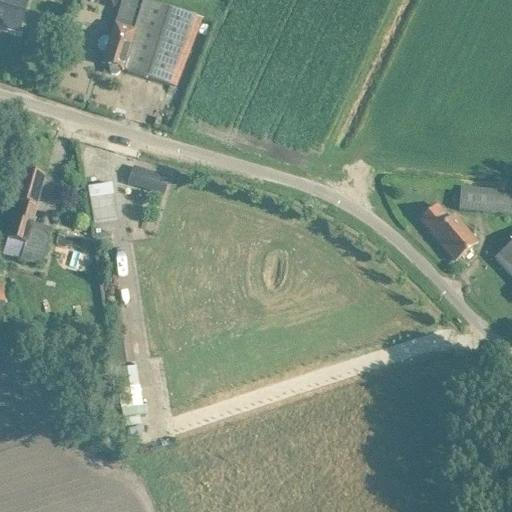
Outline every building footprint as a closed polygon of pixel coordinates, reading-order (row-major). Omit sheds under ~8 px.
[(28,0),(0,0),(0,30),(19,36),(29,0),(28,0)] [(166,87),(169,87),(169,86),(195,19),(143,3),(130,0),(122,0),(108,49),(103,68),(110,70),(110,72),(110,74),(111,77),(115,78),(118,76),(119,75),(120,72),(122,73),(166,87)] [(30,225),(44,179),(23,173),(15,204),(23,206),(18,221),(12,220),(6,241),(25,246),(20,261),(39,267),(44,252),(50,231),(30,225)] [(127,175),(122,195),(158,205),(163,186),(127,175)] [(511,197),(461,194),(459,216),(511,218),(511,197)] [(88,201),(92,225),(116,221),(113,197),(88,201)] [(448,221),(437,207),(420,221),(454,263),(476,245),(453,217),(448,221)] [(511,245),(495,262),(511,279),(511,245)] [(3,249),(0,258),(0,265),(15,270),(19,254),(3,249)] [(137,381),(120,381),(119,401),(136,401),(137,381)]
